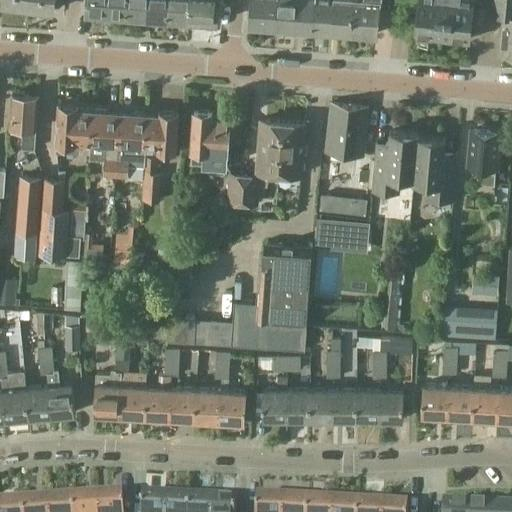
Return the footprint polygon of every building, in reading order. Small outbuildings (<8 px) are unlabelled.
[(28,0),(27,8),(52,11),(53,0),(28,0)] [(107,0),(86,0),(86,12),(107,14),(107,0)] [(127,15),(128,0),(107,0),(107,14),(127,15)] [(148,0),(128,0),(127,15),(147,17),(148,0)] [(168,18),(169,0),(148,0),(147,17),(168,18)] [(189,0),(169,0),(168,18),(188,20),(189,0)] [(189,0),(188,20),(217,22),(218,0),(189,0)] [(278,0),(251,0),(250,25),(277,27),(278,0)] [(295,28),(296,0),(278,0),(277,27),(295,28)] [(314,29),(315,0),(296,0),(295,28),(314,29)] [(333,31),(334,0),(315,0),(314,29),(333,31)] [(351,32),(353,0),(334,0),(333,31),(351,32)] [(353,0),(351,32),(377,34),(380,0),(353,0)] [(417,36),(441,38),(445,0),(420,0),(420,3),(417,36)] [(445,0),(441,38),(469,41),(472,8),(460,7),(460,0),(445,0)] [(511,53),(511,0),(496,0),(495,13),(503,14),(500,52),(511,53)] [(36,148),(36,138),(40,95),(12,93),(9,136),(23,137),(22,147),(36,148)] [(91,144),(94,108),(78,107),(79,105),(60,103),(57,150),(80,152),(80,143),(91,144)] [(331,103),(325,150),(363,155),(369,108),(331,103)] [(116,176),(121,110),(94,108),(91,144),(106,145),(104,175),(116,176)] [(147,148),(149,112),(121,110),(116,176),(127,177),(129,146),(147,148)] [(149,112),(147,148),(176,150),(178,111),(160,110),(160,113),(149,112)] [(227,164),(231,117),(212,116),(212,111),(195,110),(191,162),(227,164)] [(280,173),(284,122),(264,120),(260,171),(280,173)] [(284,122),(280,173),(302,175),(307,124),(284,122)] [(498,167),(499,153),(498,153),(499,132),(473,130),(470,164),(481,166),(479,182),(494,184),(496,167),(498,167)] [(414,181),(418,133),(391,131),(388,155),(375,154),(372,190),(399,192),(400,177),(413,178),(413,181),(414,181)] [(418,133),(414,181),(427,182),(426,198),(453,200),(456,164),(443,163),(445,139),(418,136),(419,133),(418,133)] [(157,199),(159,173),(155,173),(156,156),(146,156),(143,198),(157,199)] [(361,169),(361,179),(368,179),(369,170),(361,169)] [(243,200),(245,173),(229,171),(227,199),(243,200)] [(37,217),(40,174),(22,172),(19,216),(37,217)] [(245,173),(243,200),(259,201),(261,174),(245,173)] [(78,254),(80,236),(66,235),(68,209),(62,208),(65,178),(44,177),(38,251),(78,254)] [(322,195),(321,209),(330,210),(331,196),(322,195)] [(463,225),(482,227),(485,198),(466,196),(463,225)] [(356,199),(355,212),(364,213),(366,200),(356,199)] [(73,203),(72,218),(85,218),(86,203),(73,203)] [(317,217),(315,245),(366,250),(368,222),(317,217)] [(116,231),(114,262),(131,263),(133,226),(128,225),(127,232),(116,231)] [(85,232),(84,257),(88,257),(88,248),(93,248),(93,232),(85,232)] [(449,235),(445,283),(468,285),(473,237),(449,235)] [(304,347),(310,245),(263,242),(257,345),(304,347)] [(160,247),(159,261),(173,262),(174,247),(160,247)] [(67,259),(65,308),(81,309),(83,260),(67,259)] [(107,262),(106,274),(130,275),(131,264),(107,262)] [(477,274),(476,295),(497,298),(498,275),(477,274)] [(0,276),(0,302),(15,304),(17,277),(0,276)] [(394,319),(398,283),(390,282),(386,318),(394,319)] [(24,288),(23,302),(58,304),(59,289),(24,288)] [(175,329),(206,331),(208,295),(177,294),(175,329)] [(79,315),(65,314),(65,324),(79,324),(79,315)] [(123,333),(124,319),(87,316),(85,330),(123,333)] [(79,324),(65,324),(65,348),(79,348),(79,324)] [(341,348),(342,337),(334,337),(334,348),(341,348)] [(38,357),(50,356),(50,346),(38,347),(38,357)] [(115,357),(127,357),(127,347),(115,346),(115,357)] [(457,356),(457,346),(445,346),(445,356),(457,356)] [(176,359),(177,348),(165,347),(165,358),(176,359)] [(507,359),(507,349),(495,349),(495,359),(507,359)] [(327,359),(340,359),(340,350),(327,350),(327,359)] [(385,360),(385,350),(374,350),(374,360),(385,360)] [(217,351),(216,364),(229,364),(229,352),(217,351)] [(274,366),(286,365),(286,355),(274,356),(274,366)] [(286,355),(286,365),(298,365),(298,355),(286,355)] [(38,357),(39,366),(51,366),(50,356),(38,357)] [(444,365),(456,366),(457,356),(445,356),(444,365)] [(126,367),(127,357),(115,357),(114,366),(126,367)] [(176,368),(176,359),(165,358),(164,368),(176,368)] [(340,368),(340,359),(327,359),(327,368),(340,368)] [(494,369),(506,369),(507,359),(495,359),(494,369)] [(374,370),(385,370),(385,360),(374,360),(374,370)] [(216,364),(215,376),(228,377),(229,364),(216,364)] [(119,414),(122,373),(95,372),(93,413),(119,414)] [(144,416),(146,385),(130,384),(131,374),(122,373),(119,414),(144,416)] [(48,385),(51,414),(76,412),(73,382),(48,385)] [(446,416),(448,385),(422,383),(421,414),(446,416)] [(28,417),(51,414),(48,385),(25,387),(28,417)] [(170,417),(171,386),(146,385),(144,416),(170,417)] [(473,417),(475,386),(448,385),(446,416),(473,417)] [(195,418),(196,387),(171,386),(170,417),(195,418)] [(497,419),(499,388),(475,386),(473,417),(497,419)] [(5,419),(28,417),(25,387),(2,389),(5,419)] [(196,387),(195,418),(219,419),(220,388),(212,388),(196,387)] [(220,388),(219,419),(245,421),(245,412),(246,394),(246,390),(228,389),(220,388)] [(285,418),(286,388),(263,388),(263,393),(263,416),(263,417),(285,418)] [(310,418),(311,388),(286,388),(285,418),(310,418)] [(333,418),(333,388),(311,388),(310,418),(333,418)] [(356,419),(357,388),(333,388),(333,418),(356,419)] [(380,419),(380,388),(357,388),(356,419),(380,419)] [(380,388),(380,419),(403,419),(403,389),(380,388)] [(511,419),(511,388),(499,388),(497,419),(511,419)] [(469,511),(470,491),(448,493),(445,511),(469,511)] [(492,511),(493,491),(470,491),(469,511),(492,511)] [(511,511),(511,491),(493,491),(492,511),(511,511)] [(98,496),(98,511),(123,511),(123,494),(98,496)] [(164,511),(166,497),(143,495),(142,511),(164,511)] [(98,511),(98,496),(73,498),(73,511),(98,511)] [(188,511),(190,498),(166,497),(164,511),(188,511)] [(282,511),(283,499),(257,497),(256,511),(282,511)] [(48,511),(73,511),(73,498),(48,500),(48,511)] [(212,511),(214,500),(190,498),(188,511),(212,511)] [(307,511),(308,500),(283,499),(282,511),(307,511)] [(23,511),(48,511),(48,500),(23,501),(23,511)] [(214,500),(212,511),(236,511),(237,501),(214,500)] [(332,511),(333,502),(308,500),(307,511),(332,511)] [(0,511),(23,511),(23,501),(0,502),(0,511)] [(358,511),(359,503),(333,502),(332,511),(358,511)] [(382,511),(383,505),(359,503),(358,511),(382,511)]
